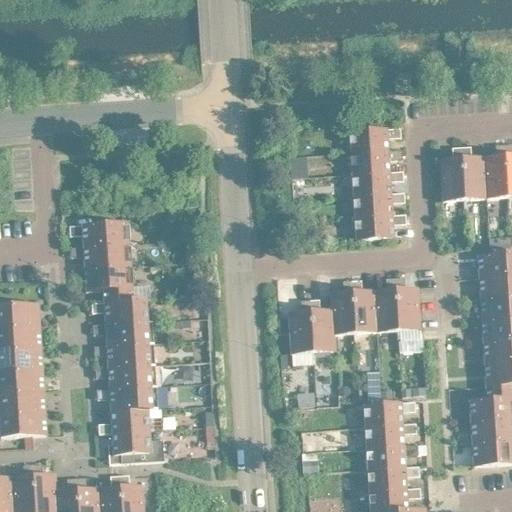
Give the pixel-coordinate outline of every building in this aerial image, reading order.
[(353,129),(354,151),(393,149),(392,148),(392,137),(405,136),(404,126),(353,129)] [(500,155),(488,155),(490,196),(511,195),(508,142),(499,143),(500,155)] [(475,144),(465,145),(469,197),(490,196),(488,155),(475,156),(475,144)] [(469,197),(465,145),(456,145),(457,157),(444,158),(446,199),(469,197)] [(354,151),(356,173),(394,170),(394,169),(393,158),(406,157),(405,147),(392,148),(393,149),(354,151)] [(311,155),(294,156),(295,177),(312,175),(311,155)] [(356,173),(357,194),(395,192),(395,191),(394,180),(407,179),(407,169),(394,169),(394,170),(356,173)] [(357,194),(359,216),(397,214),(397,213),(396,201),(409,200),(408,190),(395,191),(395,192),(357,194)] [(397,214),(359,216),(360,238),(398,236),(397,223),(410,222),(410,212),(397,213),(397,214)] [(86,233),(87,244),(91,244),(92,245),(134,242),(133,219),(73,223),(74,234),(86,233)] [(205,221),(185,222),(186,238),(206,237),(205,221)] [(511,234),(493,236),(494,247),(511,245),(511,234)] [(473,237),(459,238),(460,249),(461,249),(474,248),(473,237)] [(88,254),(88,266),(93,266),(93,267),(135,264),(134,242),(92,245),(91,244),(87,244),(74,245),(75,255),(88,254)] [(206,243),(189,244),(190,257),(207,256),(206,243)] [(511,251),(481,254),(483,275),(487,275),(487,276),(511,274),(511,251)] [(107,287),(108,299),(108,300),(137,299),(137,297),(135,264),(93,267),(93,266),(88,266),(90,289),(107,287)] [(483,275),(484,296),(488,296),(488,297),(511,295),(511,274),(487,276),(487,275),(483,275)] [(390,288),(378,289),(380,330),(402,328),(399,275),(390,276),(390,288)] [(408,275),(399,275),(402,328),(404,328),(404,338),(425,337),(422,286),(409,287),(408,275)] [(334,292),(335,308),(335,313),(336,313),(337,332),(338,332),(359,331),(356,278),(346,279),(347,291),(334,292)] [(365,278),(356,278),(359,331),(380,330),(378,289),(366,290),(365,278)] [(484,296),(485,318),(490,318),(490,319),(511,317),(511,295),(488,297),(488,296),(484,296)] [(109,310),(109,321),(114,321),(114,322),(152,319),(150,297),(137,297),(137,299),(108,300),(108,299),(95,300),(96,311),(109,310)] [(317,350),(314,297),(304,298),(305,310),(292,311),(295,352),(317,350)] [(323,297),(314,297),(317,350),(339,349),(338,332),(337,332),(336,313),(335,313),(335,308),(324,309),(323,297)] [(0,303),(0,325),(1,325),(2,326),(40,324),(40,325),(44,324),(43,301),(0,303)] [(485,318),(487,340),(491,339),(491,340),(511,339),(511,317),(490,319),(490,318),(485,318)] [(110,332),(110,343),(115,343),(153,341),(152,319),(114,322),(114,321),(109,321),(97,322),(97,332),(110,332)] [(0,325),(0,346),(3,347),(3,348),(41,345),(41,346),(46,346),(44,324),(40,325),(40,324),(2,326),(1,325),(0,325)] [(487,340),(488,361),(492,361),(492,362),(511,360),(511,339),(491,340),(491,339),(487,340)] [(111,353),(112,364),(116,364),(116,365),(154,362),(153,341),(115,343),(110,343),(98,344),(99,354),(111,353)] [(0,346),(0,368),(4,368),(4,369),(43,367),(43,368),(47,368),(46,346),(41,346),(41,345),(3,348),(3,347),(0,346)] [(488,361),(489,383),(494,383),(511,382),(511,360),(492,362),(492,361),(488,361)] [(112,375),(113,386),(118,386),(156,384),(154,362),(116,365),(116,364),(112,364),(99,365),(100,375),(112,375)] [(0,368),(0,373),(1,390),(6,390),(6,391),(44,388),(44,389),(48,389),(47,368),(43,368),(43,367),(4,369),(4,368),(0,368)] [(473,398),(474,419),(479,419),(511,417),(511,382),(494,383),(489,383),(490,397),(473,398)] [(353,383),(342,383),(342,392),(353,392),(353,383)] [(114,396),(114,408),(119,407),(119,408),(152,406),(152,407),(157,406),(156,384),(118,386),(113,386),(101,387),(101,397),(114,396)] [(429,385),(415,386),(415,394),(430,393),(429,385)] [(415,386),(405,386),(405,395),(415,395),(415,394),(415,386)] [(1,390),(2,412),(7,411),(7,412),(45,410),(45,411),(50,411),(48,389),(44,389),(44,388),(6,391),(6,390),(1,390)] [(396,388),(384,389),(385,397),(396,397),(396,388)] [(384,389),(372,389),(372,398),(384,397),(384,389)] [(318,390),(301,390),(302,405),(319,404),(318,390)] [(367,402),(368,425),(407,422),(406,410),(419,409),(418,399),(367,402)] [(102,432),(116,431),(116,430),(154,427),(152,407),(152,406),(119,408),(119,407),(114,408),(115,421),(102,421),(102,432)] [(216,408),(209,409),(210,424),(217,424),(216,408)] [(7,411),(2,412),(4,435),(29,433),(37,433),(51,432),(50,411),(45,411),(45,410),(7,412),(7,411)] [(474,419),(475,441),(480,440),(480,441),(511,438),(511,417),(479,419),(474,419)] [(368,425),(370,446),(408,444),(408,443),(407,432),(420,431),(420,421),(407,422),(368,425)] [(217,424),(210,424),(211,445),(218,444),(217,424)] [(116,430),(116,431),(116,442),(112,443),(113,462),(132,461),(168,459),(167,437),(154,438),(154,427),(116,430)] [(37,433),(29,433),(30,446),(38,445),(37,433)] [(480,440),(475,441),(477,464),(511,461),(511,438),(480,441),(480,440)] [(370,446),(371,468),(409,465),(409,453),(422,452),(421,442),(408,443),(408,444),(370,446)] [(322,458),(306,459),(307,470),(322,469),(322,458)] [(39,511),(60,511),(60,494),(61,494),(60,489),(59,473),(46,473),(46,461),(36,462),(39,511)] [(17,511),(39,511),(36,462),(27,462),(28,475),(15,475),(17,511)] [(0,511),(17,511),(15,475),(3,476),(2,464),(0,464),(0,511)] [(371,468),(373,489),(411,487),(411,486),(410,475),(423,474),(422,464),(409,465),(371,468)] [(115,486),(103,487),(104,511),(125,511),(123,473),(114,474),(115,486)] [(133,473),(123,473),(125,511),(148,511),(146,484),(133,485),(133,473)] [(90,475),(80,476),(82,511),(104,511),(103,487),(90,487),(90,475)] [(60,511),(82,511),(80,476),(71,476),(72,489),(60,489),(61,494),(60,494),(60,511)] [(374,511),(383,511),(387,511),(387,510),(412,508),(411,496),(424,496),(424,485),(411,486),(411,487),(373,489),(374,511)]
